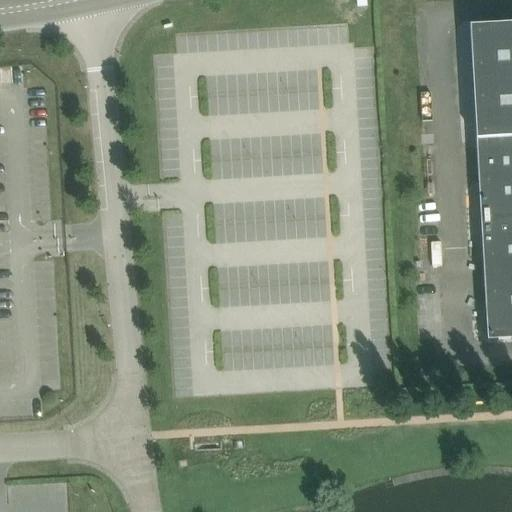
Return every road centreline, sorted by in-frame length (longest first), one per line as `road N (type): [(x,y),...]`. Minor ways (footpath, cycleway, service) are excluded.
road 1 (unclassified): [(131,446),(93,0)]
road 2 (unclassified): [(0,453),(131,446)]
